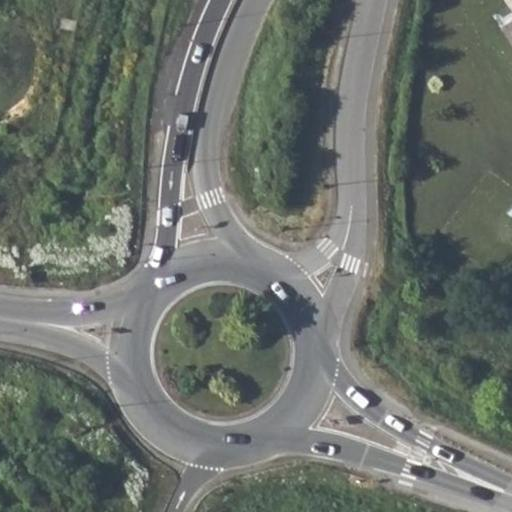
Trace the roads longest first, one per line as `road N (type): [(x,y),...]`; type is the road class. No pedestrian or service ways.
road 1 (unclassified): [(369,0),(349,101),(347,223),(336,255),(302,302)]
road 2 (motorway): [(223,0),(194,66),(161,278)]
road 3 (primary): [(256,264),(220,218),(204,156),(215,92),(252,0)]
road 4 (secondary): [(278,431),(477,481)]
road 5 (secondary): [(477,481),(317,358)]
road 6 (secondary): [(148,291),(96,313),(21,328)]
road 7 (secondary): [(21,328),(131,390)]
